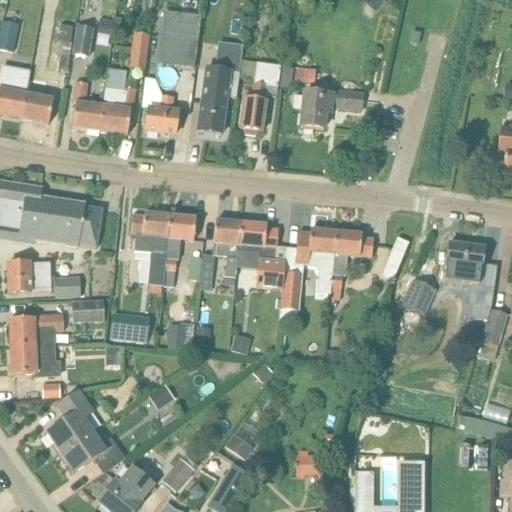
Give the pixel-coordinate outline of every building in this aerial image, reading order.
[(379,0),(371,0),(367,4),(375,13),(384,4),(379,0)] [(218,15),(231,28),(244,15),(231,3),(218,15)] [(384,56),(384,57),(393,18),(372,13),(363,52),(384,56)] [(157,67),(194,70),(200,19),(164,14),(157,67)] [(17,27),(15,27),(2,24),(0,32),(0,53),(12,55),(17,27)] [(55,43),(63,45),(61,56),(59,56),(56,72),(66,74),(71,46),(70,46),(73,29),(58,26),(55,43)] [(97,27),(96,35),(111,38),(112,29),(97,27)] [(76,29),(71,57),(88,60),(92,32),(76,29)] [(418,47),(420,35),(413,33),(410,45),(418,47)] [(132,36),(128,71),(145,74),(149,39),(132,36)] [(207,67),(197,134),(221,137),(226,100),(235,102),(238,82),(239,78),(243,46),(226,44),(223,70),(207,67)] [(257,66),(252,103),(243,102),(239,131),(262,134),(266,105),(264,105),(266,89),(276,90),(279,69),(257,66)] [(0,118),(20,122),(25,98),(8,94),(12,74),(0,72),(0,71),(0,118)] [(296,71),(294,84),(314,86),(315,73),(296,71)] [(43,101),(25,98),(20,122),(48,127),(53,102),(55,103),(59,83),(47,81),(43,101)] [(75,86),(72,105),(75,106),(71,131),(99,135),(102,109),(85,107),(87,87),(75,86)] [(123,93),(104,91),(102,109),(99,135),(127,138),(130,113),(132,113),(135,93),(123,92),(123,93)] [(343,98),(304,94),(300,129),(323,132),(325,116),(330,117),(330,109),(361,112),(362,97),(343,95),(343,98)] [(174,101),(163,99),(161,113),(148,111),(145,134),(174,138),(177,115),(172,115),(174,101)] [(511,131),(504,130),(500,156),(508,157),(506,175),(511,176),(511,131)] [(0,243),(33,249),(34,245),(77,251),(77,248),(96,251),(102,212),(83,209),(84,207),(39,200),(41,190),(0,184),(0,243)] [(132,219),(130,237),(136,237),(134,254),(151,256),(148,288),(162,290),(169,219),(144,216),(144,220),(132,219)] [(169,219),(162,290),(173,291),(181,242),(193,243),(193,241),(195,221),(169,219)] [(215,223),(213,243),(213,245),(214,246),(213,260),(227,261),(225,281),(235,282),(236,268),(237,268),(239,254),(240,247),(237,246),(239,226),(215,223)] [(255,292),(282,295),(284,277),(283,277),(284,265),(274,264),(275,251),(276,251),(278,233),(266,232),(266,228),(239,226),(237,246),(240,247),(239,254),(259,256),(255,292)] [(318,272),(320,272),(317,295),(329,296),(333,256),(335,235),(310,232),(310,236),(298,235),(296,253),(297,253),(296,266),(318,268),(318,272)] [(329,302),(340,303),(342,279),(345,280),(347,258),(371,260),(373,242),(361,241),(361,237),(335,235),(333,256),(329,296),(329,302)] [(393,282),(408,246),(397,241),(389,259),(381,278),(393,282)] [(446,270),(444,283),(445,284),(478,288),(480,275),(481,267),(483,250),(449,246),(445,270),(446,270)] [(202,263),(200,283),(198,283),(197,293),(211,294),(211,284),(214,264),(202,263)] [(8,296),(28,296),(50,295),(49,265),(7,267),(8,296)] [(296,285),(297,279),(285,277),(282,312),(300,314),(302,285),(296,285)] [(54,301),(80,300),(79,280),(53,281),(54,301)] [(413,283),(401,310),(421,318),(433,292),(413,283)] [(466,305),(490,309),(492,295),(468,292),(466,305)] [(103,305),(70,306),(71,326),(104,325),(103,305)] [(483,344),(478,359),(493,364),(498,348),(503,333),(508,317),(492,312),(483,344)] [(112,317),(109,342),(146,346),(149,321),(112,317)] [(10,350),(36,349),(54,349),(54,336),(62,336),(62,318),(33,319),(33,321),(9,322),(10,350)] [(183,352),(185,328),(169,327),(167,350),(183,352)] [(198,329),(196,350),(208,351),(210,331),(198,329)] [(229,354),(245,359),(250,342),(235,338),(229,354)] [(55,367),(54,349),(36,349),(10,350),(11,378),(35,377),(35,379),(60,378),(59,367),(55,367)] [(263,365),(251,376),(261,386),(273,375),(263,365)] [(59,386),(41,387),(42,401),(60,401),(59,386)] [(147,399),(158,414),(175,401),(164,388),(147,399)] [(67,422),(46,437),(59,456),(91,435),(81,421),(92,415),(78,394),(57,408),(67,422)] [(455,434),(502,443),(506,428),(463,419),(458,418),(455,434)] [(100,449),(91,435),(59,456),(73,476),(93,462),(103,477),(125,462),(110,442),(100,449)] [(224,450),(244,465),(253,451),(233,437),(224,450)] [(298,460),(296,460),(297,480),(305,480),(305,478),(319,477),(319,494),(332,494),(332,480),(331,458),(331,457),(328,457),(309,458),(309,454),(298,454),(298,460)] [(184,458),(161,485),(175,496),(197,469),(184,458)] [(356,476),(356,511),(424,511),(424,501),(425,466),(399,466),(398,510),(374,510),(375,476),(356,476)] [(232,468),(206,509),(210,511),(227,511),(248,478),(232,468)] [(105,511),(136,511),(137,511),(141,507),(138,504),(151,488),(132,472),(129,475),(123,471),(112,484),(113,485),(97,505),(105,511)]
